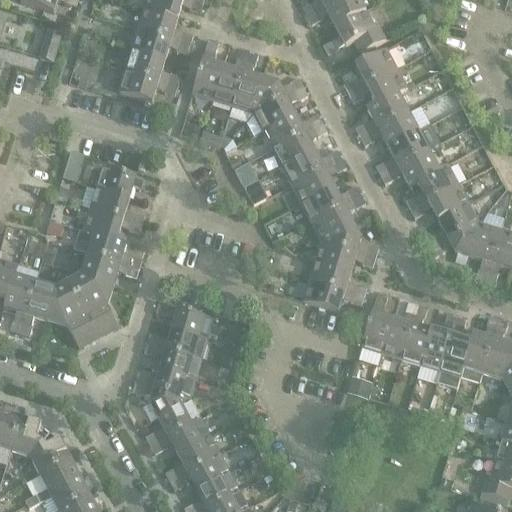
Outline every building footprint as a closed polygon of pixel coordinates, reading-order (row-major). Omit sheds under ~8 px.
[(80,1),(77,0),(22,0),(21,6),(54,16),(58,3),(67,6),(66,7),(77,10),(80,1)] [(204,8),(177,0),(148,0),(145,13),(178,23),(182,11),(190,13),(190,14),(201,18),(204,8)] [(319,0),(321,3),(313,7),(313,6),(303,12),(307,21),(345,0),(319,0)] [(358,0),(345,0),(307,21),(312,29),(322,24),(321,23),(329,19),(335,30),(366,14),(358,0)] [(178,23),(145,13),(139,33),(191,49),(194,40),(183,36),(183,38),(174,35),(178,23)] [(366,14),(335,30),(341,41),(323,50),(328,60),(338,54),(338,53),(345,49),(346,50),(355,46),(361,57),(386,44),(379,30),(375,32),(366,14)] [(49,33),(40,62),(54,66),(62,37),(49,33)] [(191,49),(139,33),(132,54),(166,64),(169,52),(178,54),(177,56),(188,59),(191,49)] [(219,48),(209,45),(192,99),(213,105),(223,70),(212,67),(215,58),(216,58),(219,48)] [(387,53),(356,69),(363,82),(355,86),(354,85),(344,90),(349,99),(397,73),(387,53)] [(166,64),(132,54),(126,75),(178,90),(181,81),(171,78),(170,79),(162,76),(166,64)] [(234,73),(223,70),(213,105),(232,111),(249,57),(239,54),(236,65),(237,65),(234,73)] [(259,60),(249,57),(232,111),(252,117),(263,82),(251,78),(254,70),(255,70),(259,60)] [(397,73),(349,99),(354,108),(364,103),(363,102),(371,97),(376,108),(377,109),(399,97),(399,98),(408,93),(397,73)] [(178,90),(126,75),(120,96),(153,106),(157,93),(165,96),(165,97),(175,100),(178,90)] [(279,87),(263,82),(252,117),(253,118),(254,118),(304,91),(299,82),(289,88),(290,89),(282,93),(279,87)] [(304,91),(254,118),(263,136),(296,119),(291,109),(298,104),(299,105),(309,100),(304,91)] [(377,109),(376,108),(368,112),(374,125),(366,129),(366,128),(356,133),(360,142),(409,116),(399,98),(399,97),(377,109)] [(409,116),(360,142),(365,151),(375,145),(375,144),(382,140),(388,151),(419,135),(409,116)] [(296,119),(263,136),(273,154),(323,127),(318,118),(309,124),(309,125),(301,129),(296,119)] [(323,127),(273,154),(283,172),(315,155),(310,144),(317,140),(318,141),(328,136),(323,127)] [(419,135),(388,151),(394,163),(387,167),(386,166),(376,171),(381,180),(429,154),(419,135)] [(315,155),(283,172),(292,190),(342,163),(338,154),(328,160),(328,161),(320,165),(315,155)] [(429,154),(381,180),(386,189),(395,184),(395,183),(403,178),(409,191),(418,186),(418,185),(439,174),(439,173),(429,154)] [(342,163),(292,190),(302,208),(334,191),(329,181),(337,176),(337,177),(347,172),(342,163)] [(418,185),(418,186),(424,197),(416,201),(416,200),(406,206),(410,214),(459,189),(448,169),(439,173),(439,174),(418,185)] [(104,171),(97,193),(130,203),(134,191),(142,193),(142,194),(153,197),(156,187),(104,171)] [(459,189),(410,214),(415,223),(425,218),(425,217),(432,213),(438,224),(469,208),(459,189)] [(334,191),(302,208),(311,226),(362,199),(357,190),(347,196),(348,197),(340,201),(334,191)] [(130,203),(97,193),(91,214),(143,229),(146,220),(135,216),(135,218),(126,215),(130,203)] [(362,199),(311,226),(321,244),(354,227),(348,216),(356,212),(356,213),(366,208),(362,199)] [(469,208),(438,224),(444,235),(437,239),(436,238),(426,244),(431,252),(479,227),(469,208)] [(143,229),(91,214),(84,236),(94,238),(94,237),(118,244),(118,243),(121,232),(130,235),(129,236),(140,239),(143,229)] [(354,227),(321,244),(322,246),(376,263),(379,253),(368,250),(368,251),(360,248),(361,242),(354,227)] [(479,227),(431,252),(436,261),(445,256),(445,255),(453,251),(455,256),(471,261),(481,228),(479,227)] [(502,234),(481,228),(471,261),(483,264),(480,273),(479,273),(476,283),(486,286),(502,234)] [(511,237),(502,234),(486,286),(495,289),(499,278),(497,278),(500,270),(511,273),(511,237)] [(94,237),(94,238),(88,258),(140,274),(143,264),(132,261),(132,262),(123,259),(127,246),(118,243),(118,244),(94,237)] [(376,263),(322,246),(316,265),(351,276),(354,265),(363,268),(363,269),(373,272),(376,263)] [(40,248),(36,259),(42,261),(46,250),(40,248)] [(140,274),(88,258),(81,279),(109,287),(108,288),(114,290),(118,276),(127,279),(126,280),(137,283),(140,274)] [(19,270),(0,264),(0,300),(7,302),(8,303),(15,279),(16,280),(19,270)] [(351,276),(316,265),(310,285),(364,301),(367,292),(357,289),(356,290),(348,287),(351,276)] [(36,286),(16,280),(15,279),(8,303),(7,302),(4,312),(17,316),(15,325),(14,324),(10,335),(20,338),(36,286)] [(109,287),(81,279),(69,285),(99,342),(115,333),(108,319),(102,308),(108,288),(109,287)] [(99,342),(69,285),(57,292),(48,319),(49,320),(70,326),(83,351),(99,342)] [(364,301),(310,285),(304,306),(339,316),(343,304),(351,307),(351,308),(361,311),(364,301)] [(57,292),(36,286),(20,338),(30,341),(33,330),(32,330),(34,321),(48,325),(49,320),(48,319),(57,292)] [(389,300),(378,297),(364,344),(362,352),(382,358),(393,323),(382,319),(385,311),(389,300)] [(404,326),(393,323),(382,358),(402,364),(418,309),(409,307),(405,317),(407,318),(404,326)] [(175,323),(172,334),(208,345),(214,324),(159,308),(156,318),(167,321),(175,323)] [(428,312),(418,309),(402,364),(421,370),(432,334),(421,331),(424,323),(425,323),(428,312)] [(443,338),(432,334),(421,370),(441,376),(457,321),(448,318),(444,329),(446,329),(443,338)] [(467,324),(457,321),(441,376),(462,382),(464,372),(463,372),(471,346),(470,346),(460,343),(463,335),(464,335),(467,324)] [(483,378),(499,324),(490,321),(486,331),(488,332),(485,340),(473,336),(470,346),(471,346),(463,372),(464,372),(462,382),(480,388),(483,378)] [(509,326),(499,324),(483,378),(503,384),(511,354),(511,348),(502,345),(505,337),(506,337),(509,326)] [(208,345),(172,334),(169,345),(160,343),(161,341),(150,338),(147,348),(202,364),(208,345)] [(202,364),(147,348),(144,358),(155,361),(155,360),(164,362),(161,373),(196,384),(202,364)] [(511,354),(503,384),(504,384),(510,394),(511,392),(511,354)] [(196,384),(161,373),(157,384),(149,382),(149,380),(139,377),(136,387),(190,403),(196,384)] [(190,403),(136,387),(133,397),(144,400),(144,399),(152,401),(150,408),(159,423),(191,405),(190,404),(190,403)] [(191,405),(159,423),(164,433),(156,437),(156,436),(146,441),(151,450),(201,423),(191,405)] [(22,422),(2,416),(0,423),(0,451),(12,455),(22,422)] [(42,428),(22,422),(12,455),(31,461),(50,438),(42,431),(42,428)] [(201,423),(151,450),(156,459),(165,454),(165,453),(173,449),(178,459),(211,441),(201,423)] [(511,426),(508,425),(502,445),(511,447),(511,426)] [(59,445),(50,438),(31,461),(40,479),(71,463),(61,444),(59,445)] [(211,441),(178,459),(183,469),(176,473),(175,472),(165,477),(170,486),(220,459),(211,441)] [(511,447),(502,445),(496,464),(511,469),(511,447)] [(220,459),(170,486),(175,495),(185,490),(184,489),(192,484),(197,494),(230,477),(220,459)] [(71,463),(40,479),(48,493),(50,497),(80,481),(71,463)] [(511,469),(496,464),(491,483),(487,482),(483,497),(510,505),(511,497),(511,469)] [(230,477),(197,494),(203,504),(195,509),(195,508),(186,511),(207,511),(240,495),(230,477)] [(50,497),(52,501),(57,511),(65,511),(90,499),(80,481),(50,497)] [(52,501),(50,497),(48,493),(37,499),(41,507),(52,501)] [(249,511),(240,495),(207,511),(249,511)] [(31,511),(41,507),(37,499),(25,505),(27,508),(29,511),(31,511)] [(96,511),(90,499),(65,511),(96,511)]
